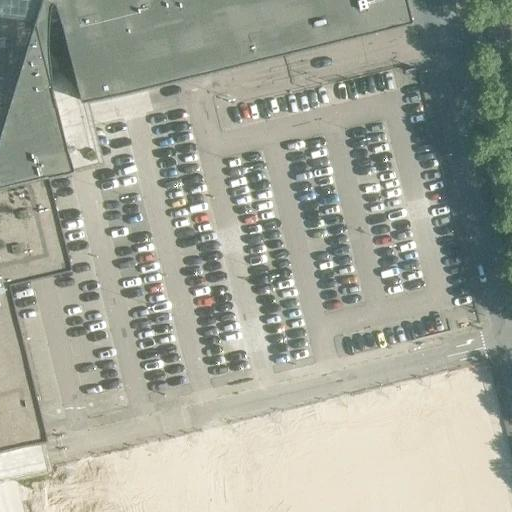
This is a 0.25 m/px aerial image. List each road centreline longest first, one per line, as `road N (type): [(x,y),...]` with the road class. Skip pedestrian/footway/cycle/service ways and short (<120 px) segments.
road 1 (residential): [(450,141),(507,351)]
road 2 (residential): [(450,141),(464,102),(440,0)]
road 3 (residential): [(416,0),(450,141)]
